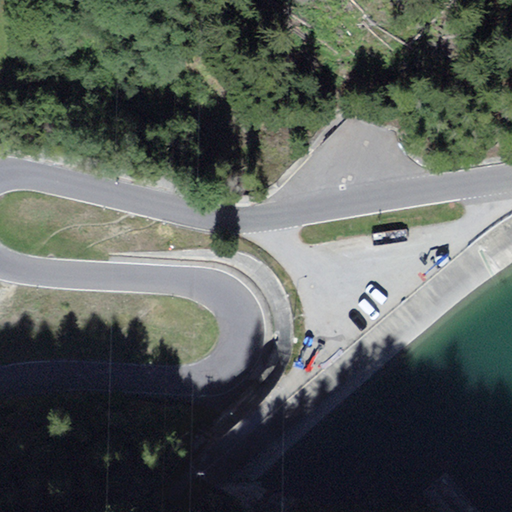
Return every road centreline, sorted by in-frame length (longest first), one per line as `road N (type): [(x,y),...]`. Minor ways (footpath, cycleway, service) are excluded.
road 1 (tertiary): [(0,381),(216,373),(233,361),(242,328),(232,304),(207,288),(0,261)]
road 2 (tertiary): [(0,174),(237,217),(360,199)]
road 3 (tertiary): [(360,199),(511,177)]
